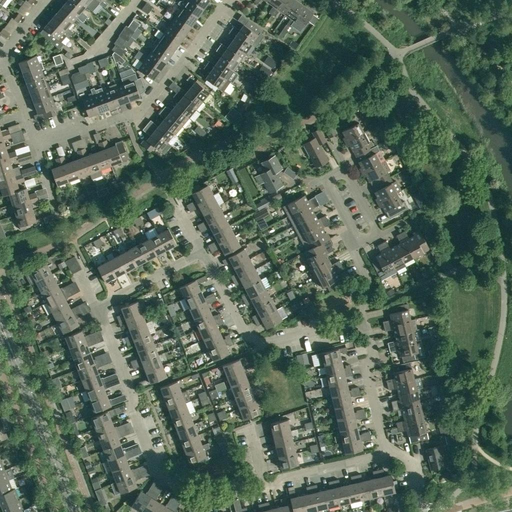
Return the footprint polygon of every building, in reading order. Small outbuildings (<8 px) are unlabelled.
[(82,12),(86,6),(78,0),(67,0),(66,3),(85,19),(87,17),(82,12)] [(197,18),(203,9),(190,0),(184,0),(183,2),(182,1),(180,1),(178,4),(180,5),(197,18)] [(190,0),(203,9),(209,0),(190,0)] [(268,0),(267,2),(273,6),(269,12),(272,14),(281,0),(268,0)] [(281,0),(272,14),(275,16),(279,10),(285,15),(295,0),(281,0)] [(295,0),(285,15),(291,19),(287,25),(290,27),(304,6),(295,0)] [(85,19),(66,3),(58,11),(72,23),(77,18),(82,22),(85,19)] [(146,3),(144,6),(150,11),(152,7),(146,3)] [(191,26),(197,18),(180,5),(178,9),(180,10),(176,16),(191,26)] [(304,6),(290,27),(293,29),(297,23),(303,27),(313,13),(304,6)] [(58,11),(51,19),(70,36),(73,33),(67,28),(72,23),(58,11)] [(185,35),(191,26),(176,16),(172,21),(170,20),(167,23),(185,35)] [(68,39),(70,36),(51,19),(44,28),(46,30),(42,35),(60,50),(64,45),(61,43),(67,37),(68,39)] [(139,24),(133,20),(130,23),(136,28),(139,24)] [(263,34),(260,32),(262,30),(248,20),(245,25),(244,25),(238,32),(236,31),(238,29),(233,26),(231,30),(252,44),(256,48),(263,38),(263,34)] [(178,44),(185,35),(167,23),(165,26),(167,28),(163,33),(178,44)] [(252,44),(231,30),(228,33),(232,36),(234,34),(236,36),(231,42),(246,53),(252,44)] [(172,53),(178,44),(163,33),(159,39),(157,38),(155,41),(172,53)] [(151,51),(166,62),(172,53),(155,41),(153,44),(154,45),(155,45),(151,51)] [(246,53),(231,42),(226,50),(224,48),(225,46),(221,44),(218,47),(239,62),(246,53)] [(233,71),(234,70),(239,62),(218,47),(216,51),(220,54),(221,52),(223,53),(218,60),(233,71)] [(160,71),(166,62),(151,51),(147,57),(145,55),(142,58),(160,71)] [(119,55),(116,59),(122,64),(125,61),(119,55)] [(19,62),(23,73),(42,65),(41,62),(38,63),(36,56),(19,62)] [(153,80),(160,71),(142,58),(140,61),(143,63),(138,69),(153,80)] [(278,62),(271,58),(266,65),(273,69),(277,62),(278,62)] [(233,71),(218,60),(213,67),(211,66),(212,64),(208,61),(206,65),(230,82),(231,80),(233,80),(235,79),(235,77),(235,75),(236,73),(233,71)] [(23,73),(26,83),(43,77),(41,70),(44,69),(42,65),(23,73)] [(205,78),(220,89),(224,91),(230,82),(206,65),(203,69),(207,71),(209,70),(211,71),(205,78)] [(263,65),(258,71),(267,78),(272,72),(263,65)] [(43,77),(26,83),(30,93),(50,86),(48,82),(46,83),(43,77)] [(188,90),(202,102),(210,93),(196,81),(195,81),(190,77),(187,80),(191,83),(192,82),(194,83),(188,90)] [(130,82),(123,84),(129,101),(140,97),(134,80),(133,78),(129,79),(130,82)] [(120,105),(129,101),(123,84),(117,87),(116,84),(112,85),(120,105)] [(103,92),(109,109),(120,105),(112,85),(108,87),(110,89),(103,92)] [(30,93),(34,103),(51,97),(49,90),(51,89),(50,86),(30,93)] [(99,113),(109,109),(103,92),(101,88),(95,91),(94,88),(91,89),(92,93),(99,113)] [(195,110),(202,102),(188,90),(183,96),(181,95),(183,93),(179,90),(176,94),(195,110)] [(89,116),(99,113),(92,93),(88,94),(89,97),(82,99),(89,116)] [(189,118),(195,110),(176,94),(173,97),(177,100),(178,98),(180,100),(175,106),(189,118)] [(249,96),(245,103),(250,107),(254,100),(249,96)] [(53,102),(51,97),(34,103),(40,120),(63,112),(60,103),(55,101),(53,102)] [(245,103),(238,111),(243,115),(250,107),(245,103)] [(182,126),(189,118),(175,106),(169,113),(167,111),(169,110),(165,107),(162,110),(182,126)] [(182,126),(162,110),(159,113),(163,117),(164,115),(166,117),(161,122),(175,134),(182,126)] [(345,143),(364,133),(359,123),(357,124),(354,118),(349,121),(352,126),(342,132),(345,137),(343,139),(345,143)] [(175,135),(175,134),(161,122),(158,127),(150,120),(146,125),(171,146),(178,138),(175,135)] [(323,126),(330,137),(337,133),(331,122),(323,126)] [(141,144),(150,151),(154,146),(164,154),(171,146),(146,125),(142,130),(150,136),(147,140),(145,139),(141,144)] [(328,161),(319,145),(319,144),(325,140),(318,128),(312,132),(314,137),(303,143),(316,168),(318,166),(319,167),(323,165),(322,164),(328,161)] [(364,133),(345,143),(347,147),(350,146),(352,151),(353,151),(356,157),(370,149),(374,147),(370,140),(368,141),(364,133)] [(11,137),(10,134),(0,136),(0,148),(5,147),(3,140),(11,137)] [(106,141),(102,142),(111,166),(129,159),(122,141),(115,143),(116,145),(109,148),(106,141)] [(100,170),(111,166),(102,142),(98,143),(101,151),(94,153),(100,170)] [(0,148),(0,160),(17,156),(15,152),(8,154),(5,147),(0,148)] [(100,170),(94,153),(87,156),(84,148),(81,150),(89,174),(91,179),(102,175),(100,170)] [(373,154),(370,149),(356,157),(359,162),(358,162),(361,168),(359,169),(361,173),(380,163),(375,153),(373,154)] [(79,178),(89,174),(81,150),(77,151),(80,159),(73,161),(79,178)] [(30,152),(17,156),(0,160),(0,172),(12,169),(10,162),(18,159),(19,162),(32,158),(30,152)] [(68,182),(79,178),(73,161),(66,164),(63,156),(59,158),(68,182)] [(266,172),(255,177),(259,184),(264,182),(269,192),(282,186),(275,173),(281,169),(274,156),(261,163),(266,172)] [(57,186),(68,182),(59,158),(56,159),(59,167),(51,169),(57,186)] [(382,182),(390,177),(387,172),(385,173),(380,163),(361,173),(364,178),(366,177),(369,182),(379,177),(382,182)] [(0,183),(23,177),(37,172),(35,166),(22,170),(22,173),(20,173),(18,167),(12,169),(0,172),(0,183)] [(239,180),(235,172),(232,168),(228,170),(226,171),(232,183),(239,180)] [(25,181),(23,177),(0,183),(0,188),(2,196),(9,194),(19,191),(19,190),(17,183),(25,181)] [(396,193),(391,184),(393,183),(390,177),(382,182),(385,187),(374,193),(377,198),(375,199),(378,204),(396,193)] [(192,193),(198,203),(213,195),(208,185),(192,193)] [(25,188),(19,190),(19,191),(9,194),(12,204),(37,197),(36,193),(28,196),(25,188)] [(401,203),(396,193),(378,204),(380,208),(382,207),(385,212),(389,219),(408,209),(404,202),(401,203)] [(218,205),(213,195),(198,203),(203,214),(218,205)] [(260,201),(256,203),(259,209),(273,202),(269,195),(259,199),(260,201)] [(288,204),(293,214),(317,201),(315,197),(307,201),(304,195),(288,204)] [(12,204),(16,215),(32,210),(30,203),(38,201),(37,197),(12,204)] [(417,203),(420,209),(426,206),(423,200),(417,203)] [(319,205),(317,201),(293,214),(298,223),(315,215),(312,209),(319,205)] [(224,216),(218,205),(203,214),(208,224),(224,216)] [(266,208),(253,215),(257,221),(269,214),(266,208)] [(36,221),(32,210),(16,215),(21,230),(25,229),(24,225),(36,221)] [(298,223),(303,233),(327,220),(325,216),(317,220),(315,215),(298,223)] [(224,216),(208,224),(214,234),(229,226),(224,216)] [(308,243),(309,243),(313,248),(328,240),(322,228),(330,224),(327,220),(303,233),(308,243)] [(235,236),(229,226),(214,234),(219,244),(235,236)] [(405,231),(400,233),(413,258),(431,248),(420,228),(412,232),(414,236),(409,239),(405,231)] [(168,229),(158,234),(167,250),(177,244),(168,229)] [(403,263),(404,262),(413,258),(400,233),(396,236),(400,243),(395,246),(403,263)] [(167,250),(158,234),(148,240),(156,255),(167,250)] [(235,236),(219,244),(225,254),(240,246),(235,236)] [(146,261),(156,255),(148,240),(138,245),(146,261)] [(403,263),(395,246),(389,249),(385,241),(381,243),(396,272),(397,272),(396,271),(406,266),(404,262),(403,263)] [(381,281),(396,272),(381,243),(377,246),(381,254),(375,256),(376,258),(371,261),(381,281)] [(138,245),(128,250),(136,266),(146,261),(138,245)] [(312,269),(329,260),(326,255),(333,250),(331,246),(307,259),(312,269)] [(228,257),(234,267),(249,259),(244,249),(228,257)] [(126,271),(136,266),(128,250),(118,256),(126,271)] [(118,256),(107,261),(116,277),(126,271),(118,256)] [(249,259),(234,267),(239,277),(255,269),(249,259)] [(312,269),(317,278),(341,265),(339,261),(331,265),(329,260),(312,269)] [(116,277),(107,261),(97,267),(106,282),(116,277)] [(46,263),(31,272),(25,275),(31,285),(36,282),(52,274),(46,263)] [(341,265),(317,278),(322,288),(326,286),(329,292),(341,286),(338,280),(339,279),(336,274),(344,270),(341,265)] [(245,288),(260,279),(255,269),(239,277),(245,288)] [(42,292),(57,284),(52,274),(36,282),(42,292)] [(265,289),(260,279),(245,288),(250,298),(265,289)] [(195,280),(179,287),(184,298),(200,290),(195,280)] [(47,302),(62,294),(57,284),(42,292),(47,302)] [(271,300),(265,289),(250,298),(256,308),(271,300)] [(205,301),(200,290),(184,298),(189,308),(205,301)] [(68,304),(62,294),(47,302),(52,312),(68,304)] [(271,300),(256,308),(261,318),(276,310),(271,300)] [(121,308),(125,318),(142,312),(137,301),(121,308)] [(210,311),(205,301),(189,308),(194,319),(210,311)] [(305,305),(310,316),(316,313),(311,302),(305,305)] [(73,314),(68,304),(52,312),(58,323),(73,314)] [(382,322),(384,327),(411,320),(408,309),(390,314),(391,320),(382,322)] [(276,310),(261,318),(267,328),(282,320),(276,310)] [(215,322),(210,311),(194,319),(199,329),(215,322)] [(146,323),(142,312),(125,318),(129,329),(146,323)] [(73,314),(58,323),(63,333),(79,324),(73,314)] [(414,319),(411,320),(384,327),(385,332),(393,330),(395,335),(413,331),(417,330),(414,319)] [(199,329),(204,340),(220,332),(215,322),(199,329)] [(129,329),(134,340),(150,334),(146,323),(129,329)] [(69,348),(86,341),(84,336),(81,331),(65,336),(69,348)] [(389,348),(416,341),(415,336),(413,331),(395,335),(396,341),(388,343),(389,348)] [(224,343),(220,332),(204,340),(209,350),(224,343)] [(150,334),(134,340),(138,351),(154,344),(150,334)] [(90,352),(86,341),(69,348),(74,358),(90,352)] [(418,352),(416,341),(389,348),(389,349),(387,350),(388,352),(390,352),(390,353),(398,351),(400,357),(402,357),(403,362),(415,359),(414,353),(418,352)] [(224,343),(209,350),(213,361),(229,353),(224,343)] [(158,355),(154,344),(138,351),(142,362),(158,355)] [(440,344),(437,344),(433,345),(434,349),(428,351),(429,354),(439,352),(441,351),(440,344)] [(324,364),(341,360),(338,349),(321,353),(324,364)] [(94,363),(90,352),(74,358),(78,369),(94,363)] [(146,372),(162,366),(158,355),(142,362),(146,372)] [(239,359),(223,365),(227,376),(243,370),(239,359)] [(343,369),(341,360),(324,364),(327,375),(351,370),(350,365),(345,366),(346,368),(343,369)] [(386,381),(387,385),(414,379),(410,362),(393,366),(394,372),(393,372),(395,379),(386,381)] [(98,374),(94,363),(78,369),(82,380),(98,374)] [(162,366),(146,372),(150,383),(166,377),(162,366)] [(243,370),(227,376),(231,387),(247,381),(243,370)] [(346,383),(345,377),(352,375),(351,370),(327,375),(329,387),(346,383)] [(86,391),(102,384),(98,374),(82,380),(86,391)] [(417,390),(414,379),(387,385),(389,390),(397,388),(398,394),(417,390)] [(177,381),(161,388),(165,398),(181,392),(177,381)] [(247,381),(231,387),(235,398),(252,391),(247,381)] [(349,394),(346,383),(329,387),(332,398),(349,394)] [(86,391),(90,401),(107,395),(102,384),(86,391)] [(419,400),(417,390),(398,394),(400,400),(391,402),(392,407),(419,400)] [(252,391),(235,398),(240,408),(256,402),(252,391)] [(185,403),(181,392),(165,398),(169,409),(185,403)] [(334,409),(352,405),(349,394),(332,398),(334,409)] [(111,406),(107,395),(90,401),(94,412),(111,406)] [(422,411),(419,400),(392,407),(394,411),(402,410),(403,415),(422,411)] [(256,402),(240,408),(244,420),(260,413),(256,402)] [(190,413),(185,403),(169,409),(173,420),(190,413)] [(354,416),(352,405),(334,409),(337,420),(354,416)] [(69,424),(75,422),(71,411),(65,413),(69,424)] [(91,418),(95,428),(112,422),(108,411),(91,418)] [(397,428),(424,421),(422,411),(403,415),(405,421),(396,423),(397,428)] [(173,420),(177,431),(194,424),(190,413),(173,420)] [(337,420),(340,431),(357,427),(354,416),(337,420)] [(270,423),(273,435),(290,431),(288,419),(270,423)] [(407,430),(408,436),(410,444),(428,440),(427,432),(424,421),(397,428),(399,432),(407,430)] [(116,433),(112,422),(95,428),(100,439),(116,433)] [(198,435),(194,424),(177,431),(182,441),(198,435)] [(360,438),(357,427),(340,431),(342,442),(360,438)] [(293,442),(290,431),(273,435),(276,446),(293,442)] [(104,450),(120,443),(116,433),(100,439),(104,450)] [(455,434),(445,436),(447,445),(457,442),(455,434)] [(202,446),(198,435),(182,441),(186,452),(202,446)] [(362,450),(360,438),(342,442),(345,454),(362,450)] [(295,453),(293,442),(276,446),(278,457),(295,453)] [(104,450),(108,461),(124,454),(120,443),(104,450)] [(202,446),(186,452),(190,463),(206,456),(202,446)] [(440,446),(426,450),(431,470),(445,467),(440,446)] [(298,465),(295,453),(278,457),(281,469),(298,465)] [(129,465),(124,454),(108,461),(112,471),(129,465)] [(129,465),(112,471),(116,482),(133,476),(129,465)] [(4,470),(0,471),(0,483),(8,480),(4,470)] [(380,477),(384,494),(395,492),(391,475),(380,477)] [(137,486),(133,476),(116,482),(121,493),(137,486)] [(384,494),(380,477),(369,480),(373,497),(384,494)] [(12,478),(8,480),(0,483),(0,495),(15,489),(16,489),(12,478)] [(373,497),(369,480),(358,482),(362,499),(373,497)] [(362,499),(358,482),(347,485),(351,502),(362,499)] [(351,502),(347,485),(335,488),(339,505),(351,502)] [(339,505),(335,488),(324,490),(328,507),(339,505)] [(19,499),(15,489),(0,495),(0,502),(1,506),(19,499)] [(328,507),(324,490),(313,493),(317,510),(328,507)] [(131,506),(141,511),(150,497),(140,491),(131,506)] [(302,496),(305,511),(308,511),(317,510),(313,493),(302,496)] [(305,511),(302,496),(290,498),(293,511),(305,511)] [(141,511),(154,511),(160,503),(150,497),(141,511)] [(16,511),(23,510),(19,499),(1,506),(3,511),(16,511)] [(154,511),(168,511),(170,509),(160,503),(154,511)]
